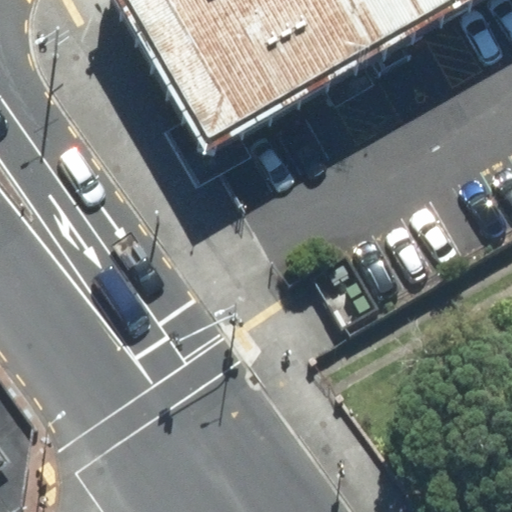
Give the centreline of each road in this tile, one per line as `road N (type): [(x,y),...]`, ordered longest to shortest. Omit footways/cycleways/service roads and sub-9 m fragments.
road 1 (primary): [(77,288),(228,511)]
road 2 (primary): [(0,109),(38,171),(77,288)]
